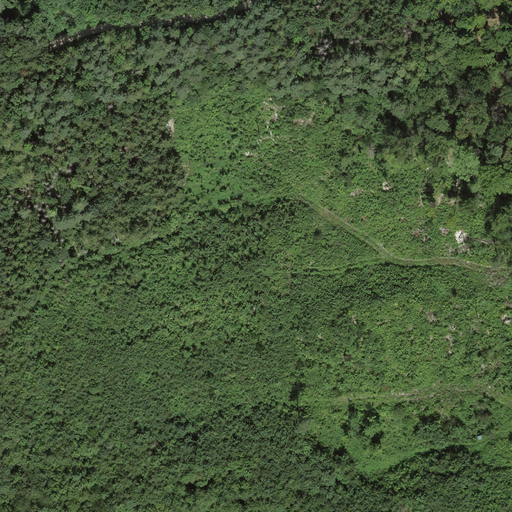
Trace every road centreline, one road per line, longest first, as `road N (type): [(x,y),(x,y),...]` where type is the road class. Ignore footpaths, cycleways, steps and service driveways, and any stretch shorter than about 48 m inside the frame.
road 1 (track): [(387,261),(330,214),(296,201),(260,202),(198,216),(73,267),(0,330)]
road 2 (track): [(511,272),(387,261),(172,287)]
road 3 (track): [(0,68),(110,26),(259,0)]
